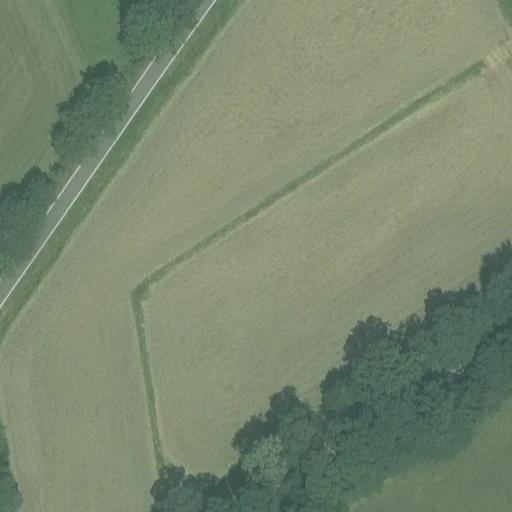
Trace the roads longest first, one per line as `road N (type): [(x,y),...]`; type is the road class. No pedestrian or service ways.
road 1 (unclassified): [(0,300),(208,0)]
road 2 (track): [(511,335),(248,511)]
